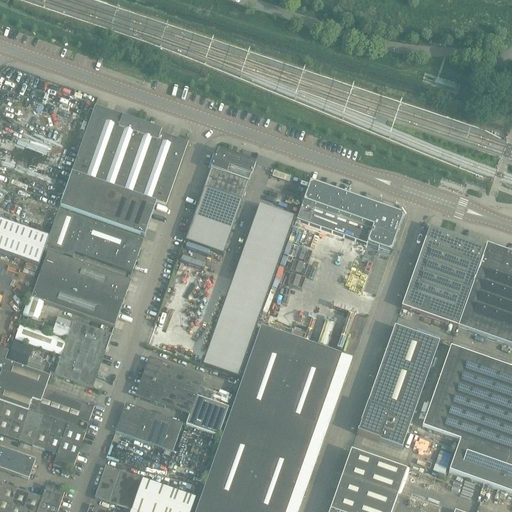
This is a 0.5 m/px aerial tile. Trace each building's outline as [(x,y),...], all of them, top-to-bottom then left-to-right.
[(106,69),(152,80),(155,70),(109,58),(106,69)] [(436,80),(434,85),(456,92),(457,87),(436,80)] [(72,174),(156,204),(166,207),(188,145),(141,128),(142,125),(95,108),(72,174)] [(217,151),(203,190),(242,204),(255,165),(227,155),(217,151)] [(60,208),(144,238),(156,204),(72,174),(66,190),(60,208)] [(404,218),(347,198),(309,184),(296,222),(390,255),(404,218)] [(204,190),(185,243),(223,256),(241,204),(204,190)] [(259,206),(202,367),(238,379),(295,219),(259,206)] [(74,254),(131,274),(143,242),(58,212),(45,250),(72,260),(74,254)] [(48,241),(0,223),(0,254),(38,268),(48,241)] [(485,249),(452,237),(429,229),(401,309),(457,329),(477,273),(485,249)] [(457,329),(495,342),(511,348),(511,255),(487,246),(486,249),(457,329)] [(48,253),(39,276),(123,306),(131,283),(48,253)] [(114,329),(123,306),(39,276),(31,299),(114,329)] [(22,316),(37,322),(43,304),(28,299),(22,316)] [(67,341),(104,354),(110,337),(111,337),(73,323),(73,324),(67,341)] [(283,334),(296,339),(300,327),(286,323),(283,334)] [(61,358),(98,372),(104,354),(67,341),(67,343),(21,326),(15,341),(61,358)] [(285,511),(340,357),(261,328),(195,511),(285,511)] [(439,345),(394,329),(357,435),(401,451),(439,345)] [(13,343),(6,363),(25,370),(32,350),(13,343)] [(0,371),(2,372),(5,363),(8,353),(0,349),(0,371)] [(511,495),(511,370),(450,349),(422,429),(459,442),(448,473),(511,495)] [(92,388),(98,372),(61,358),(55,375),(54,375),(54,376),(92,389),(93,389),(92,388)] [(149,360),(135,398),(190,417),(186,427),(216,437),(230,398),(200,388),(203,379),(149,360)] [(0,376),(0,403),(4,405),(17,409),(29,414),(42,418),(55,423),(67,427),(74,429),(78,421),(89,425),(95,409),(45,391),(50,379),(5,363),(2,372),(0,376)] [(0,416),(0,436),(6,438),(17,409),(4,405),(0,416)] [(125,405),(115,433),(115,434),(172,454),(182,425),(125,405)] [(6,438),(19,443),(29,414),(17,409),(6,438)] [(19,443),(32,447),(42,418),(29,414),(19,443)] [(32,447),(57,456),(67,427),(55,423),(42,418),(32,447)] [(86,434),(89,425),(78,421),(74,429),(86,434)] [(57,456),(53,467),(72,474),(79,455),(83,442),(86,434),(74,429),(67,427),(57,456)] [(0,468),(30,478),(36,461),(0,449),(0,468)] [(446,469),(451,452),(442,450),(436,471),(437,467),(446,469)] [(350,453),(331,508),(329,511),(391,511),(406,473),(350,453)] [(130,511),(142,481),(106,468),(94,499),(130,511)] [(190,511),(195,500),(142,481),(130,511),(190,511)] [(4,486),(0,496),(0,511),(8,511),(16,490),(4,486)] [(42,499),(37,511),(58,511),(65,494),(45,488),(41,499),(42,499)] [(37,511),(42,499),(41,499),(16,490),(8,511),(37,511)]
